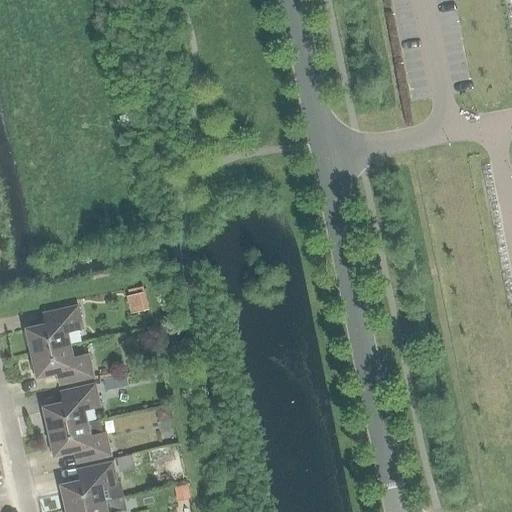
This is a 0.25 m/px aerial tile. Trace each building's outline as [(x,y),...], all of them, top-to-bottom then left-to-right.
[(397,0),(399,10),(422,6),(420,0),(397,0)] [(424,14),(398,18),(402,43),(428,39),(424,14)] [(432,63),(403,69),(408,92),(436,87),(432,63)] [(130,313),(148,309),(142,286),(124,290),(130,313)] [(33,354),(70,346),(67,332),(82,328),(78,307),(51,313),(54,325),(28,330),(28,332),(25,333),(28,346),(31,345),(33,354)] [(70,346),(33,354),(35,362),(31,363),(34,376),(38,375),(38,377),(64,372),(67,383),(93,377),(89,356),(73,359),(70,346)] [(121,387),(118,376),(103,380),(106,391),(121,387)] [(45,409),(50,432),(87,424),(84,410),(100,407),(95,385),(68,391),(71,403),(45,409)] [(100,421),(87,424),(50,432),(52,440),(49,441),(52,454),(55,453),(55,455),(81,450),(84,461),(111,456),(106,434),(103,435),(100,421)] [(179,448),(163,452),(165,461),(181,458),(179,448)] [(130,457),(118,459),(121,473),(133,470),(130,457)] [(62,487),(68,510),(105,502),(124,497),(124,496),(123,496),(120,482),(117,483),(112,463),(86,469),(88,481),(62,487)] [(174,488),(170,489),(175,511),(192,511),(187,485),(174,488)] [(106,511),(105,502),(68,510),(68,511),(106,511)]
